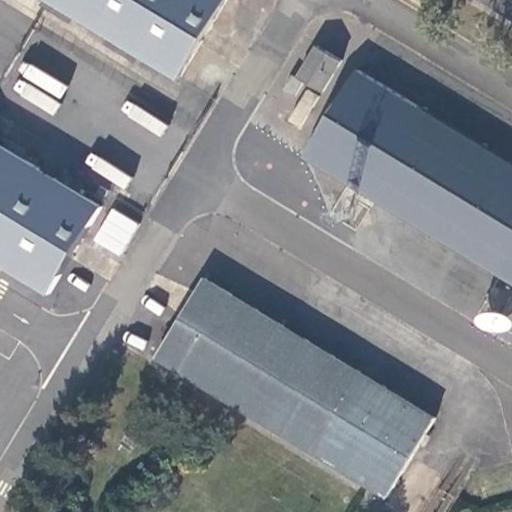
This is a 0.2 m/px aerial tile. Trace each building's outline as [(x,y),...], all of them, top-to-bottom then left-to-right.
[(228,0),(46,0),(181,81),(228,0)] [(511,0),(480,0),(511,19),(511,0)] [(319,49),(300,81),(325,95),(344,64),(319,49)] [(511,284),(511,166),(359,74),(335,113),(303,94),(290,114),(306,124),(302,131),(318,141),(307,160),(511,284)] [(293,77),(284,91),(295,97),(303,83),(293,77)] [(104,205),(0,142),(0,265),(51,296),(104,205)] [(120,257),(139,223),(111,207),(92,242),(120,257)] [(436,422),(205,281),(157,360),(388,501),(436,422)]
